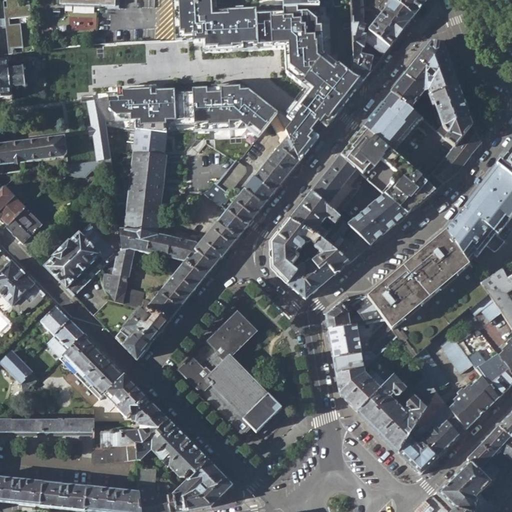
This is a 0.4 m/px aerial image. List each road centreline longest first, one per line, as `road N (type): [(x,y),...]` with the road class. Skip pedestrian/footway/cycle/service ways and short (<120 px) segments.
road 1 (residential): [(49,76),(255,60),(344,130)]
road 2 (residential): [(308,329),(316,308),(462,185),(511,120)]
road 3 (residential): [(0,234),(146,378)]
road 4 (residential): [(366,506),(425,488),(511,399)]
road 5 (residential): [(275,504),(146,378)]
road 6 (residential): [(451,2),(344,130)]
road 7 (residential): [(344,130),(264,230),(250,263)]
road 8 (residential): [(146,378),(217,286),(250,263)]
road 9 (residential): [(308,329),(337,482)]
